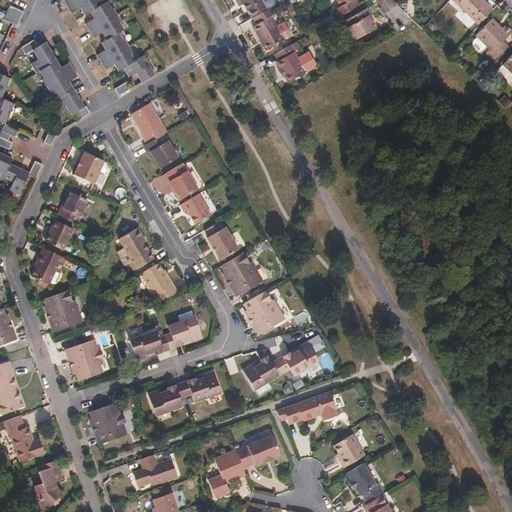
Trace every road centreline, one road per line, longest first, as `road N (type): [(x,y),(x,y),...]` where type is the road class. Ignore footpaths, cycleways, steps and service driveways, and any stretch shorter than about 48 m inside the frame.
road 1 (unclassified): [(511,507),(233,38)]
road 2 (residential): [(101,117),(240,340),(62,404)]
road 3 (residential): [(8,249),(67,135),(101,117)]
road 4 (residential): [(62,404),(8,249)]
road 5 (residential): [(112,112),(233,38)]
road 6 (residential): [(112,112),(43,0)]
